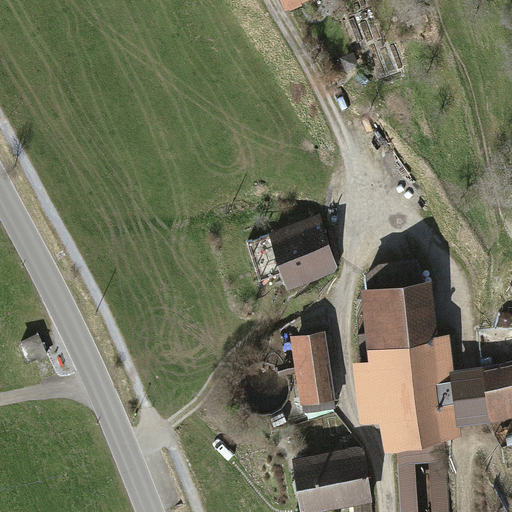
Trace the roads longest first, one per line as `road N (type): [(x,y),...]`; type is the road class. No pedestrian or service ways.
road 1 (tertiary): [(0,184),(97,372),(155,511)]
road 2 (residential): [(270,0),(371,185)]
